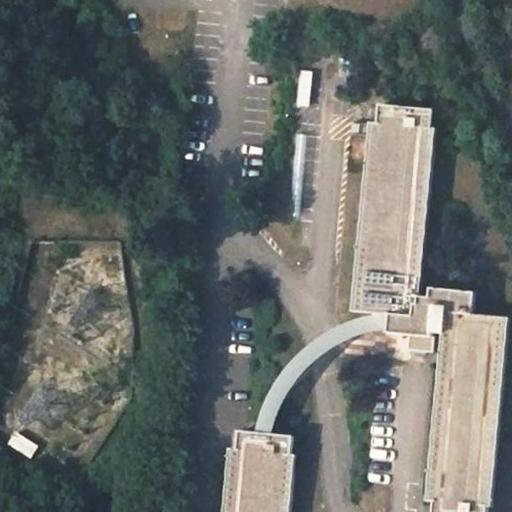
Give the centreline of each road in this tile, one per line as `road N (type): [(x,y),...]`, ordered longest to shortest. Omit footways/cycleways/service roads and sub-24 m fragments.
road 1 (unknown): [(310,320),(347,62)]
road 2 (unknown): [(402,360),(401,511)]
road 3 (residential): [(511,139),(464,0)]
